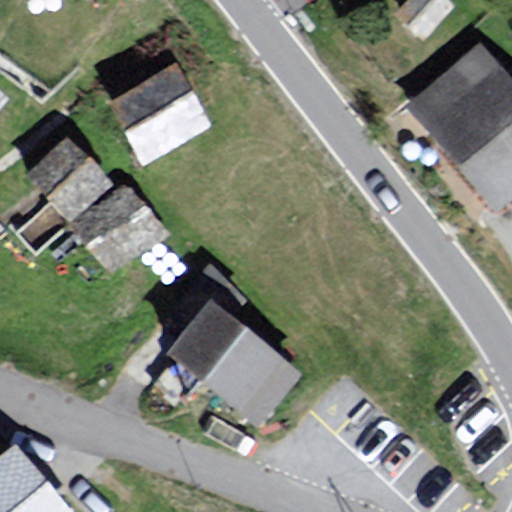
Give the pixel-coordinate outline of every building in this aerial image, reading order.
[(449,5),(444,0),(412,0),(399,15),(414,29),(421,35),(449,5)] [(511,203),(511,89),(478,50),(403,114),(493,220),(511,203)] [(176,66),(113,102),(129,129),(144,156),(207,120),(176,66)] [(68,218),(107,184),(99,174),(66,140),(31,175),(50,196),(68,218)] [(125,187),(77,229),(91,244),(112,269),(160,227),(125,187)] [(38,248),(70,223),(52,200),(20,225),(38,248)] [(258,414),(292,372),(232,325),(248,305),(207,272),(190,294),(208,308),(176,348),(258,414)] [(0,511),(63,511),(14,452),(0,464),(0,511)]
